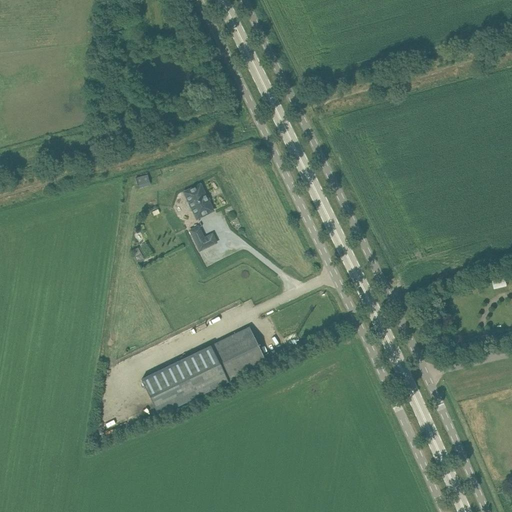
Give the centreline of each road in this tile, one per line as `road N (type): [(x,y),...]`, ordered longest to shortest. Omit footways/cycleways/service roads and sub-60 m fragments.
road 1 (primary): [(466,511),(221,0)]
road 2 (unclassified): [(487,511),(243,0)]
road 3 (unclassified): [(442,511),(200,0)]
